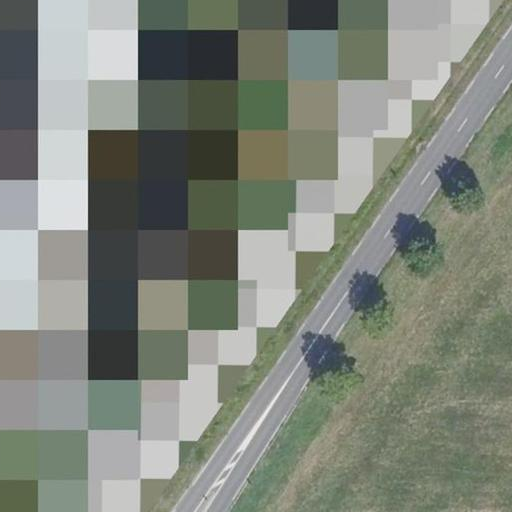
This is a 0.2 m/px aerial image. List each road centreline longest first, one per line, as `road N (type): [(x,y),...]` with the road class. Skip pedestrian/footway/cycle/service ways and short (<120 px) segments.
road 1 (primary): [(276,396),(511,55)]
road 2 (primary): [(276,396),(247,420),(183,511)]
road 3 (primary): [(215,511),(267,430),(276,396)]
